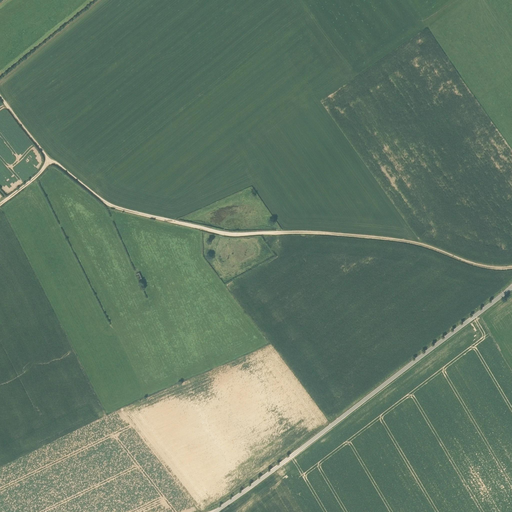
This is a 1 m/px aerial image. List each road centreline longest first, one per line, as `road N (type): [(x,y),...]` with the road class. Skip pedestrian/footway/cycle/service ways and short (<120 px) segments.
road 1 (track): [(511,267),(482,266),(401,240),(218,232),(111,206),(47,160)]
road 2 (unclassified): [(215,511),(511,286)]
